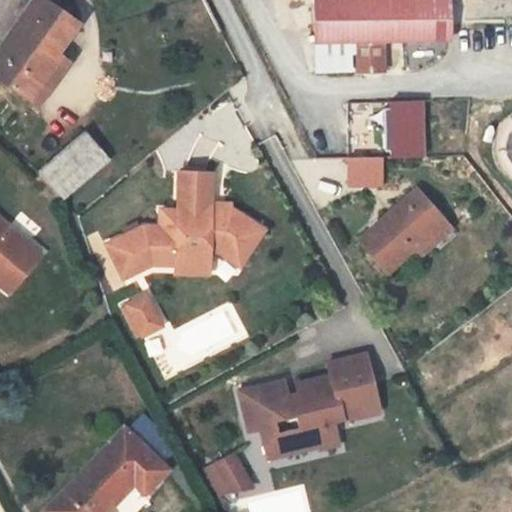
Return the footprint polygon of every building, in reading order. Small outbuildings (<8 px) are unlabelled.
[(0,76),(31,100),(43,83),(36,78),(52,57),(78,22),(56,6),(48,0),(30,0),(0,44),(0,76)] [(451,39),(449,0),(313,0),(316,42),(317,42),(318,71),(352,70),(352,46),(351,41),(357,41),(357,46),(357,72),(385,71),(384,40),(451,39)] [(43,83),(59,63),(52,57),(36,78),(43,83)] [(391,156),(423,155),(422,100),(390,101),(391,156)] [(41,171),(64,197),(109,158),(86,132),(41,171)] [(379,155),(343,157),(345,188),(381,186),(379,155)] [(211,174),(179,173),(178,211),(161,210),(160,227),(143,226),(121,238),(138,270),(155,261),(178,262),(178,253),(202,254),(209,249),(218,250),(240,265),(264,231),(230,210),(209,209),(211,174)] [(388,272),(413,249),(445,221),(416,190),(392,211),(397,216),(390,223),(385,217),(359,239),(388,272)] [(385,217),(390,223),(397,216),(392,211),(385,217)] [(40,254),(0,219),(0,276),(11,264),(22,274),(40,254)] [(413,249),(419,257),(451,229),(445,221),(413,249)] [(121,238),(108,245),(125,277),(138,270),(121,238)] [(202,254),(178,253),(178,262),(177,271),(208,273),(209,255),(202,254)] [(0,284),(8,291),(22,274),(11,264),(0,276),(0,284)] [(161,326),(146,296),(128,305),(140,327),(143,335),(161,326)] [(129,333),(140,327),(134,317),(123,323),(129,333)] [(364,353),(327,362),(330,374),(296,383),(300,397),(288,400),(283,380),(257,387),(258,393),(241,397),(249,431),(260,428),(268,458),(323,445),(320,433),(335,430),(332,420),(379,409),(364,353)] [(257,387),(239,391),(241,397),(258,393),(257,387)] [(126,430),(151,454),(161,443),(137,420),(126,430)] [(44,511),(105,511),(134,483),(144,494),(167,469),(151,454),(126,430),(123,428),(44,511)] [(338,443),(335,430),(320,433),(323,445),(323,446),(338,443)] [(231,455),(229,457),(242,480),(229,487),(231,491),(249,488),(231,455)] [(229,457),(216,464),(229,487),(242,480),(229,457)]
